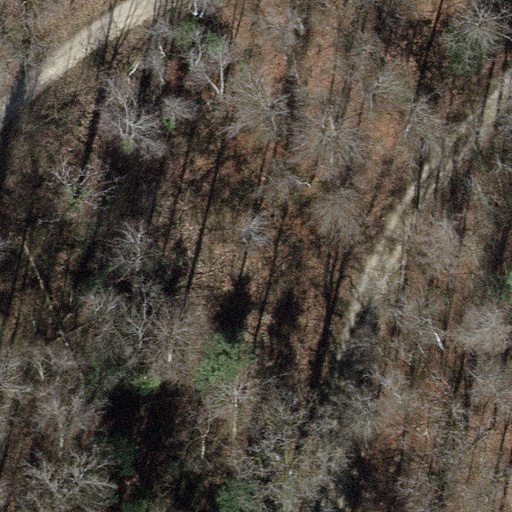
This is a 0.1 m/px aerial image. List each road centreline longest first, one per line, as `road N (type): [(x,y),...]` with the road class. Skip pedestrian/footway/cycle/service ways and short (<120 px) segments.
road 1 (track): [(331,511),(334,379),(400,218),(511,82)]
road 2 (track): [(0,114),(119,15),(155,0)]
